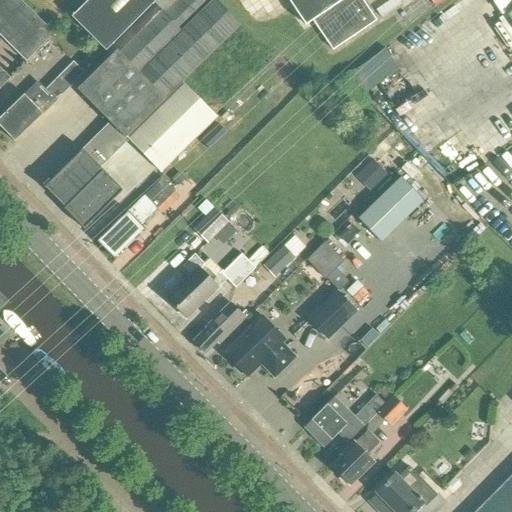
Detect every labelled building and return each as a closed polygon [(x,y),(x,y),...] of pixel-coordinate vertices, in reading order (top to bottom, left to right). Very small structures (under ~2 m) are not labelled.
[(55,34),(19,0),(0,0),(0,34),(28,62),(55,34)] [(106,51),(157,0),(88,0),(71,17),(106,51)] [(247,24),(294,9),(287,0),(181,0),(166,15),(163,12),(120,54),(117,51),(77,90),(110,123),(84,149),(101,167),(130,139),(127,137),(184,82),(241,26),(247,24)] [(313,22),(345,0),(287,0),(294,9),(306,27),(313,22)] [(362,0),(345,0),(313,22),(333,52),(377,22),(362,0)] [(511,21),(511,0),(496,0),(508,16),(511,21)] [(86,57),(94,59),(97,45),(88,43),(86,57)] [(382,51),(344,74),(356,95),(394,72),(382,51)] [(38,82),(0,118),(0,125),(15,141),(86,73),(75,62),(46,90),(38,82)] [(0,88),(10,79),(3,72),(0,71),(0,88)] [(127,137),(130,139),(162,172),(219,117),(184,82),(127,137)] [(124,191),(101,167),(84,149),(43,189),(84,230),(124,191)] [(373,161),(360,173),(374,187),(386,175),(373,161)] [(358,220),(381,243),(424,202),(401,178),(358,220)] [(142,224),(176,192),(163,179),(98,242),(105,249),(105,252),(109,256),(111,256),(115,259),(146,229),(142,224)] [(208,245),(229,224),(215,209),(193,230),(208,245)] [(280,277),(297,260),(283,245),(265,262),(280,277)] [(335,271),(337,269),(318,250),(307,261),(326,280),(327,279),(335,271)] [(236,288),(240,284),(256,269),(242,254),(223,273),(222,274),(228,279),(236,288)] [(205,264),(195,255),(184,266),(192,275),(167,299),(187,319),(219,288),(228,279),(222,274),(223,273),(210,259),(205,264)] [(339,292),(348,283),(335,271),(327,279),(339,292)] [(337,292),(309,320),(328,340),(356,312),(337,292)] [(220,343),(248,313),(244,310),(241,313),(229,303),(209,325),(210,326),(195,343),(198,345),(198,348),(201,351),(204,351),(207,354),(218,342),(220,343)] [(261,365),(275,379),(296,358),(283,344),(286,341),(262,317),(224,354),(235,365),(235,369),(241,375),(245,375),(248,378),(261,365)] [(349,444),(379,415),(387,407),(377,397),(355,418),(336,398),(306,428),(326,448),(339,435),(349,444)] [(391,428),(408,411),(395,398),(387,407),(379,415),(391,428)] [(370,467),(373,464),(366,457),(378,445),(367,434),(355,445),(353,444),(339,457),(340,458),(331,468),(350,487),(353,484),(354,485),(360,479),(359,478),(364,473),(365,474),(371,469),(370,467)] [(425,508),(436,497),(408,468),(398,478),(394,474),(375,493),(375,494),(367,502),(376,511),(390,511),(392,511),(415,511),(422,505),(425,508)] [(511,511),(511,479),(478,511),(511,511)]
